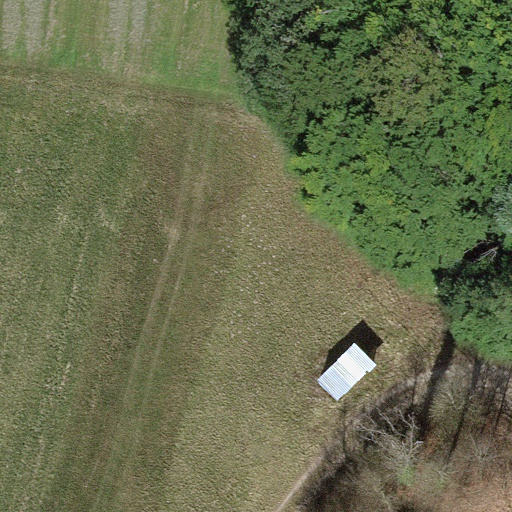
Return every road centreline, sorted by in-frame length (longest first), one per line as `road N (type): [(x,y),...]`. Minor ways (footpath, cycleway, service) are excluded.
road 1 (track): [(0,76),(461,125),(491,134),(511,164)]
road 2 (track): [(511,385),(445,378),(400,399),(339,450),(286,511)]
road 3 (track): [(511,229),(497,380)]
